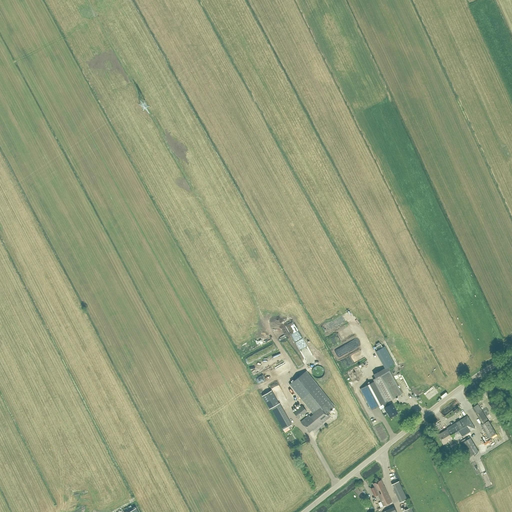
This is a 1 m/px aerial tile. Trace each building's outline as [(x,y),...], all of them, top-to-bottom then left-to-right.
[(385,369),(394,363),(384,346),(375,352),(385,369)] [(266,379),(287,371),(285,366),(264,374),(266,379)] [(357,381),(356,379),(362,376),(357,366),(346,372),(352,384),(357,381)] [(377,380),(360,389),(371,409),(383,403),(385,407),(384,408),(386,411),(386,410),(389,417),(397,413),(392,403),(388,406),(386,402),(402,393),(388,368),(374,376),(377,380)] [(306,371),(289,384),(312,413),(301,422),(309,432),(313,429),(313,430),(331,416),(328,412),(331,409),(334,406),(329,400),(306,371)] [(282,429),(286,427),(291,424),(287,417),(283,411),(280,404),(271,408),(282,429)] [(489,438),(496,434),(478,404),(473,407),(483,424),(481,425),(489,438)] [(298,418),(306,412),(302,406),(293,412),(298,418)] [(458,415),(448,420),(450,424),(460,419),(458,415)] [(455,441),(475,429),(468,416),(450,426),(451,427),(438,435),(444,444),(453,438),(455,441)] [(434,428),(439,433),(446,426),(441,421),(434,428)] [(468,452),(466,453),(469,457),(470,456),(471,456),(479,451),(471,438),(469,439),(468,437),(464,439),(465,441),(463,443),(468,452)] [(476,475),(480,474),(475,463),(471,464),(476,475)] [(384,486),(381,480),(373,484),(375,487),(371,488),(375,497),(378,495),(384,506),(392,502),(384,486)] [(400,503),(407,499),(399,481),(392,484),(400,503)]
